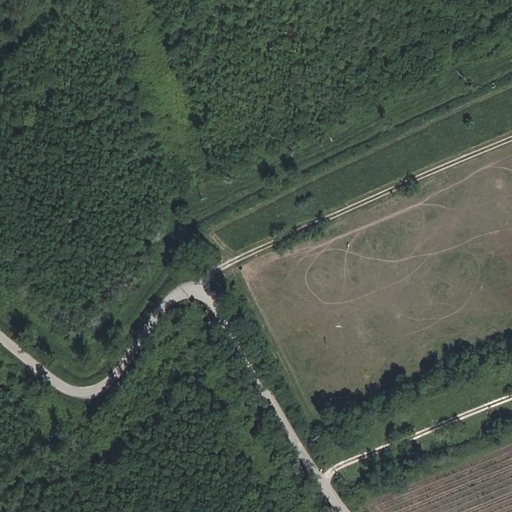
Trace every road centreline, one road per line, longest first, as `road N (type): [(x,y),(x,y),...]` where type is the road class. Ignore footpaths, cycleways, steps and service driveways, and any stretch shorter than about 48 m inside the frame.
road 1 (unclassified): [(0,332),(84,395),(115,383),(196,274),(355,511)]
road 2 (unknown): [(333,479),(511,404)]
